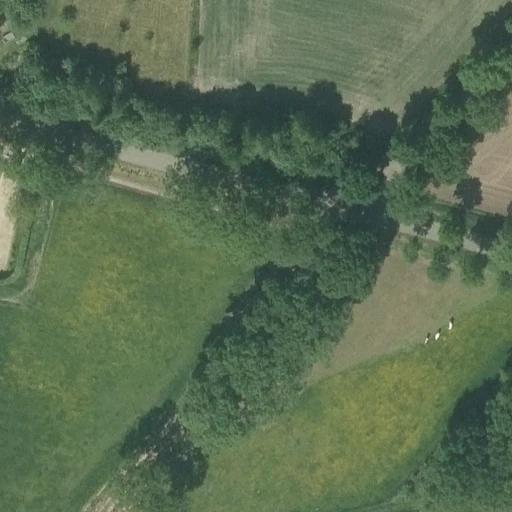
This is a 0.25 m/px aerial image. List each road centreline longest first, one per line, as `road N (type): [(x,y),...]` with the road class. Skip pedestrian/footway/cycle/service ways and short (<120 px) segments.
road 1 (unclassified): [(358,211),(109,511)]
road 2 (unclassified): [(358,211),(0,122)]
road 3 (unclassified): [(358,211),(511,45)]
road 4 (unclassified): [(358,211),(511,251)]
